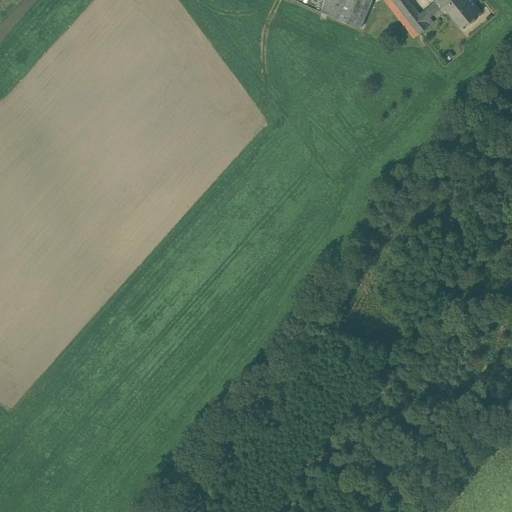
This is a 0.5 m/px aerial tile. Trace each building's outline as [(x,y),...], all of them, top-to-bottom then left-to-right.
[(323,0),(319,12),(333,18),(340,0),(323,0)] [(371,0),(340,0),(333,18),(335,19),(340,21),(359,29),(371,0)] [(418,34),(391,0),(380,0),(411,39),(418,34)] [(423,21),(417,14),(406,0),(391,0),(418,34),(427,26),(423,21)] [(460,28),(479,13),(469,0),(432,0),(434,1),(439,9),(441,10),(444,8),(460,28)] [(434,1),(417,14),(423,21),(429,17),(439,9),(434,1)] [(429,17),(423,21),(427,26),(433,22),(429,17)]
